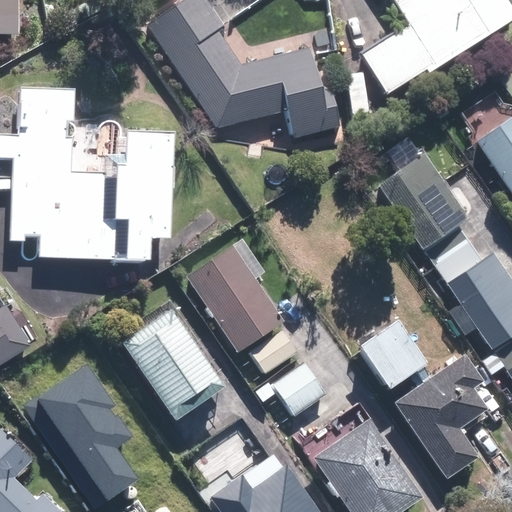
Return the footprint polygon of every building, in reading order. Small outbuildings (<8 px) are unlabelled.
[(0,0),(0,30),(21,31),(20,0),(0,0)] [(314,44),(243,63),(200,0),(181,0),(146,23),(217,127),(290,108),(296,134),(341,124),(333,86),(325,87),(314,44)] [(511,0),(397,0),(410,20),(361,51),(388,93),(429,67),(431,70),(438,65),(511,17),(511,0)] [(511,57),(509,54),(482,74),(506,107),(511,102),(511,57)] [(130,129),(77,127),(78,86),(17,83),(12,230),(39,231),(38,252),(152,256),(153,232),(174,233),(178,126),(130,125),(130,129)] [(511,114),(477,138),(511,189),(511,114)] [(471,215),(425,150),(379,182),(425,247),(471,215)] [(284,317),(234,242),(187,273),(237,348),(284,317)] [(511,274),(495,250),(449,281),(493,347),(511,333),(511,274)] [(0,362),(33,341),(8,301),(0,305),(0,362)] [(228,380),(174,304),(124,339),(178,415),(228,380)] [(401,314),(361,340),(392,385),(431,358),(401,314)] [(248,384),(256,379),(292,353),(276,331),(240,356),(244,362),(237,368),(248,384)] [(485,376),(467,350),(395,398),(447,475),(480,452),(461,423),(489,404),(475,383),(485,376)] [(296,413),(327,390),(305,360),(274,383),(296,413)] [(371,415),(314,453),(353,511),(399,511),(425,495),(371,415)] [(0,511),(66,511),(45,490),(39,496),(17,474),(34,456),(0,423),(0,511)] [(323,511),(288,459),(284,462),(276,449),(213,491),(227,511),(323,511)]
